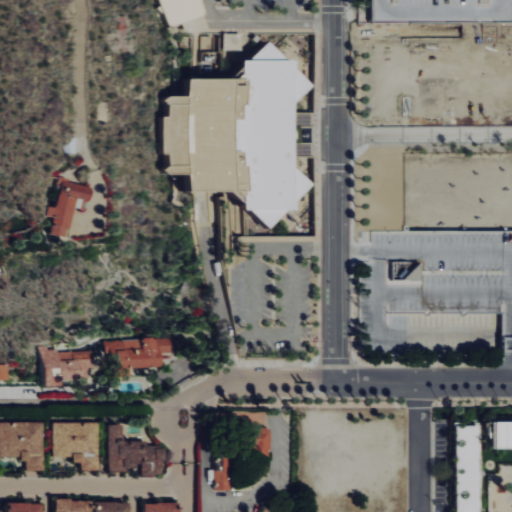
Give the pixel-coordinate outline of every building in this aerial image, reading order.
[(195,0),(201,16),(168,28),(157,0),(195,0)] [(511,0),(511,20),(472,20),(371,21),(371,0),(511,0)] [(223,33),(223,50),(241,50),(241,33),(223,33)] [(260,227),(278,209),(285,209),(285,203),(305,184),(286,164),(286,156),(285,112),(285,104),(304,84),(285,67),(285,60),(279,60),(260,41),(243,59),(235,59),(235,66),(223,78),(179,78),(179,94),(165,94),(160,98),(164,103),(164,115),(159,115),(159,155),(164,155),(164,164),(159,169),(165,175),(178,175),(177,191),(223,191),(234,202),(234,210),(242,210),(260,227)] [(57,207),(49,205),(47,215),(53,216),(49,233),(68,237),(74,207),(84,209),(89,185),(63,179),(57,207)] [(421,262),(421,280),(395,280),(395,262),(421,262)] [(126,340),(154,336),(169,336),(171,351),(159,354),(161,365),(128,368),(129,374),(112,377),(110,350),(105,351),(104,340),(126,340)] [(41,345),(42,387),(60,386),(60,380),(78,379),(78,362),(74,362),(74,350),(50,351),(50,345),(41,345)] [(0,379),(9,380),(10,364),(0,363),(0,379)] [(268,412),(234,411),(234,425),(252,426),(251,458),(270,458),(271,427),(267,427),(268,412)] [(45,469),(44,421),(0,422),(0,457),(26,457),(26,470),(45,469)] [(99,422),(54,422),(54,456),(73,456),(73,461),(81,461),(81,469),(99,469),(99,422)] [(511,422),(511,448),(495,449),(495,422),(511,422)] [(109,471),(131,471),(131,465),(141,465),(141,475),(164,475),(164,446),(147,446),(147,441),(125,441),(125,423),(109,423),(109,471)] [(480,511),(480,425),(456,425),(456,511),(480,511)] [(214,490),(234,490),(234,457),(224,457),(224,452),(214,452),(214,490)] [(90,511),(91,500),(56,499),(55,511),(90,511)] [(129,511),(130,502),(95,501),(95,511),(129,511)] [(42,511),(43,504),(8,503),(7,511),(42,511)] [(179,511),(179,503),(144,503),(144,511),(179,511)]
